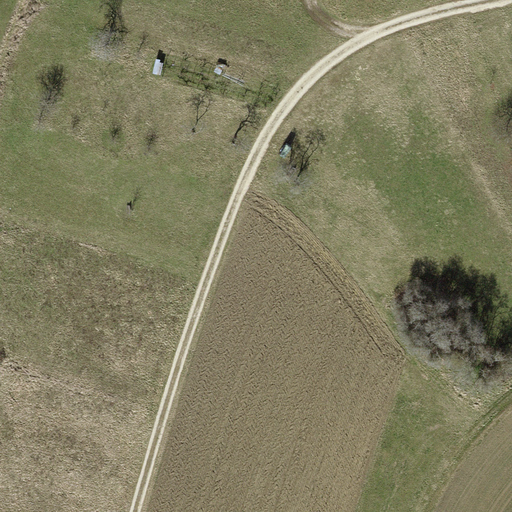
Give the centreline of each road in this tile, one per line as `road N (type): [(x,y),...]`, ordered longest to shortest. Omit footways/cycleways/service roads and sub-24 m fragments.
road 1 (track): [(136,511),(219,247),(268,133),(331,57),(376,34),(492,0)]
road 2 (track): [(511,397),(479,426),(426,511)]
